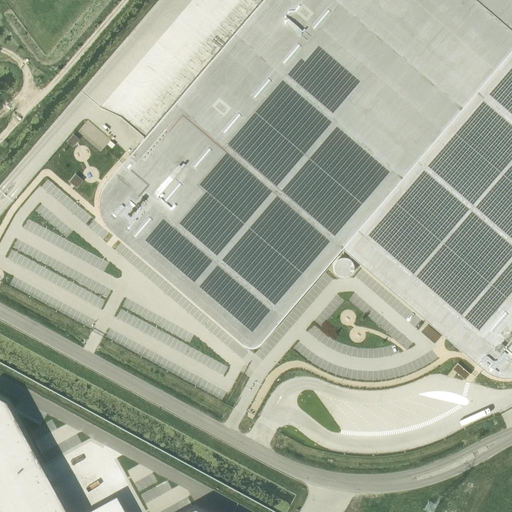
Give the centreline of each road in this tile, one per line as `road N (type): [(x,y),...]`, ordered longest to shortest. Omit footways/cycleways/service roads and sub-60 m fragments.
road 1 (unclassified): [(0,311),(280,462),(332,482),(394,484)]
road 2 (unclassified): [(394,484),(445,475),(505,438)]
road 3 (unclassified): [(505,438),(394,484)]
